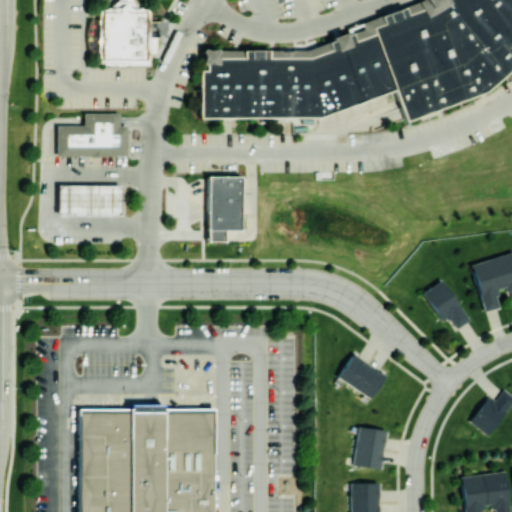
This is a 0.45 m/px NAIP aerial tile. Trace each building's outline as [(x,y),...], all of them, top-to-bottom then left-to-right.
[(511,0),(409,0),(383,12),(307,47),(198,47),(199,69),(199,115),(318,116),(391,88),(404,119),(483,91),(511,66),(511,0)] [(150,11),(151,62),(99,62),(99,12),(150,11)] [(127,157),(126,129),(119,129),(118,114),(83,115),(84,127),(56,128),(57,159),(127,157)] [(209,176),(244,175),(245,229),(210,230),(209,176)] [(81,185),(55,186),(56,211),(67,211),(67,207),(82,206),(81,185)] [(469,262),(482,311),(500,306),(495,288),(511,284),(504,253),(469,262)] [(440,321),(447,317),(454,327),(467,319),(440,278),(420,291),(440,321)] [(368,397),(383,374),(350,353),(335,376),(368,397)] [(487,394),(467,419),(485,434),(511,400),(511,395),(502,387),(493,399),(487,394)] [(78,511),(214,511),(214,410),(78,410),(78,511)] [(379,468),(383,428),(355,425),(351,465),(379,468)] [(459,475),(462,511),(479,511),(479,505),(491,503),(491,511),(508,511),(503,470),(459,475)] [(348,482),(348,511),(376,511),(376,481),(348,482)]
